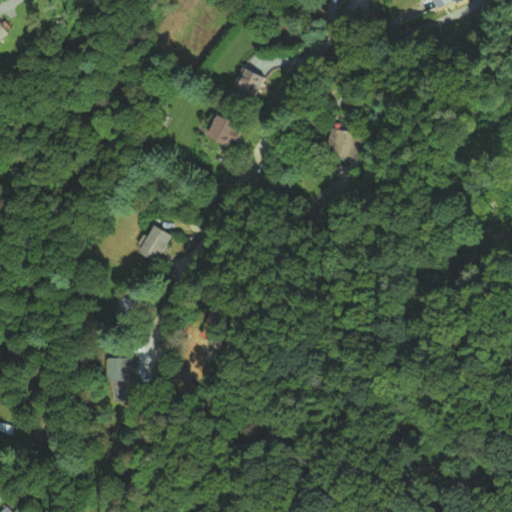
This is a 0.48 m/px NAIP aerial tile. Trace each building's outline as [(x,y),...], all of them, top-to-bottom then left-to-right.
[(429,0),(440,20),(469,5),(466,0),(429,0)] [(4,19),(0,22),(0,50),(25,29),(16,18),(8,25),(4,19)] [(247,137),(242,116),(221,120),(226,142),(247,137)] [(329,153),(354,161),(363,135),(338,127),(329,153)] [(149,253),(163,262),(181,234),(167,225),(149,253)] [(138,358),(118,358),(118,381),(138,381),(138,358)]
